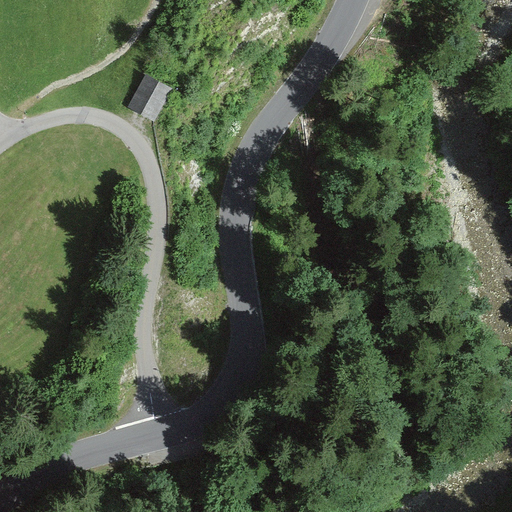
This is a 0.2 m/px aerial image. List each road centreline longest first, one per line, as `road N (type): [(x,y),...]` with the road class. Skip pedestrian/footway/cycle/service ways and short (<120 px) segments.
road 1 (tertiary): [(155,434),(211,415),(239,382),(248,341),(235,241),(244,180),(257,145),(328,48),(352,0)]
road 2 (unclassified): [(0,143),(46,120),(90,115),(141,148),(157,203),(144,341),(155,434)]
road 3 (tertiary): [(0,505),(29,479),(155,434)]
